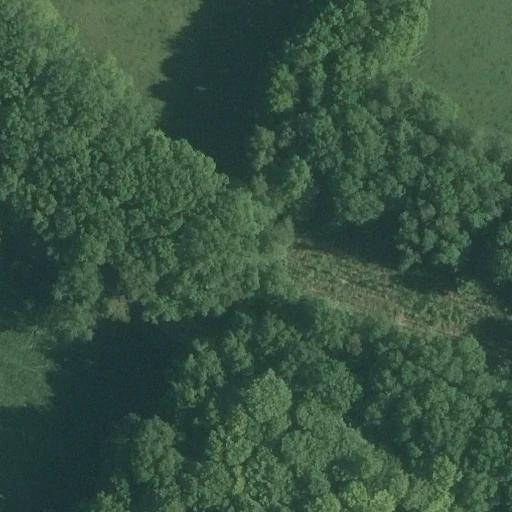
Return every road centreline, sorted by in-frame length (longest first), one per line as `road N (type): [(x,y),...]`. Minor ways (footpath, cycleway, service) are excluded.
road 1 (tertiary): [(473,511),(0,209)]
road 2 (track): [(381,66),(272,126),(242,156),(229,184),(221,294),(178,327)]
road 3 (track): [(148,511),(236,364)]
